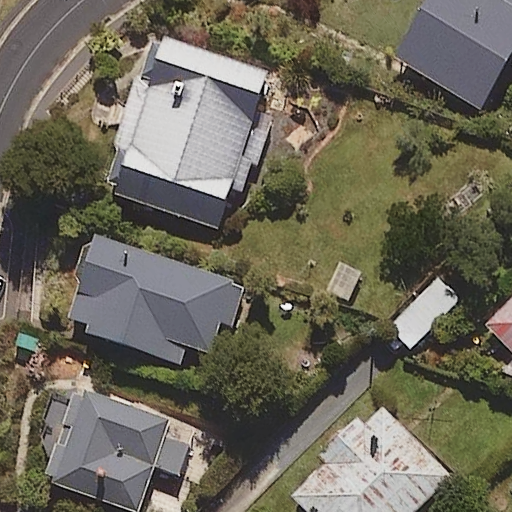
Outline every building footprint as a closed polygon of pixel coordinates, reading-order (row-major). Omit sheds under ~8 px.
[(511,0),(496,0),(494,4),(488,0),(441,0),(401,64),(484,117),(511,72),(511,0)] [(110,202),(224,235),(235,197),(250,202),(285,81),(156,44),(110,202)] [(223,331),(232,334),(245,291),(100,247),(72,338),(183,371),(189,351),(214,359),(223,331)] [(511,309),(489,334),(511,355),(511,309)] [(166,427),(81,401),(52,494),(110,511),(146,511),(158,473),(181,480),(191,450),(162,441),(166,427)] [(290,511),(426,511),(457,480),(386,413),(368,432),(363,427),(324,467),(329,472),(290,511)]
